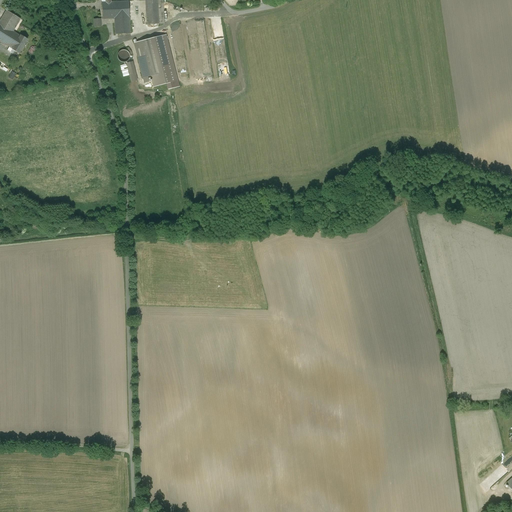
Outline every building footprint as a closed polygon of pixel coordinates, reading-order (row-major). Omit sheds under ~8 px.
[(157,0),(145,0),(145,1),(147,25),(159,24),(158,12),(158,4),(157,0)] [(117,2),(114,2),(115,19),(129,18),(128,1),(117,2)] [(106,2),(101,3),(102,19),(114,19),(115,19),(114,2),(111,2),(106,2)] [(21,19),(6,11),(0,21),(0,40),(13,48),(20,36),(13,32),(18,23),(21,19)] [(115,19),(114,19),(115,35),(130,34),(129,18),(115,19)] [(20,36),(13,48),(13,49),(19,53),(28,39),(21,35),(20,36)] [(177,81),(166,35),(152,39),(161,73),(151,76),(154,87),(177,81)] [(152,39),(134,43),(143,78),(151,76),(161,73),(152,39)] [(129,59),(130,56),(129,54),(128,52),(126,51),(123,50),(121,51),(119,52),(118,54),(117,56),(118,59),(119,61),(121,62),(124,63),(126,62),(128,61),(129,59)] [(132,62),(127,64),(132,82),(136,80),(132,62)] [(13,71),(9,77),(13,80),(17,74),(13,71)]
